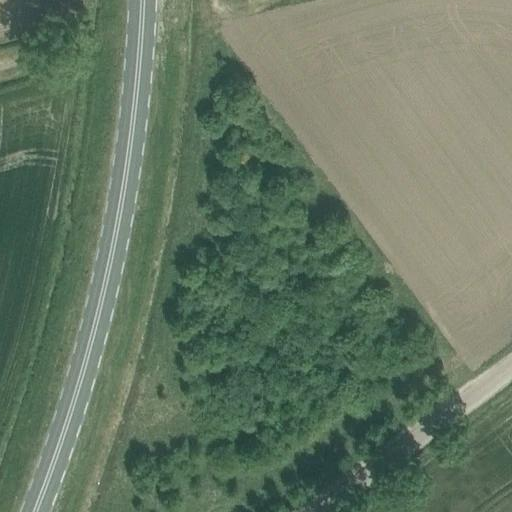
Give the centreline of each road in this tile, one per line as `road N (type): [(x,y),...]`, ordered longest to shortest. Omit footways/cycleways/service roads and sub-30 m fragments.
road 1 (primary): [(33,511),(109,260),(142,0)]
road 2 (unclassified): [(321,511),(511,365)]
